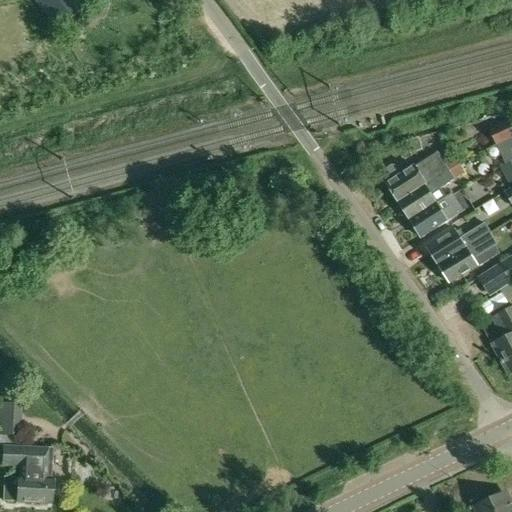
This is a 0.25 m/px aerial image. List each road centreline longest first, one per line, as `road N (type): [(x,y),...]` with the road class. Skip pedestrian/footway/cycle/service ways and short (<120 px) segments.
road 1 (residential): [(506,430),(205,0)]
road 2 (track): [(242,51),(196,77),(0,131)]
road 3 (tertiary): [(337,511),(506,430)]
